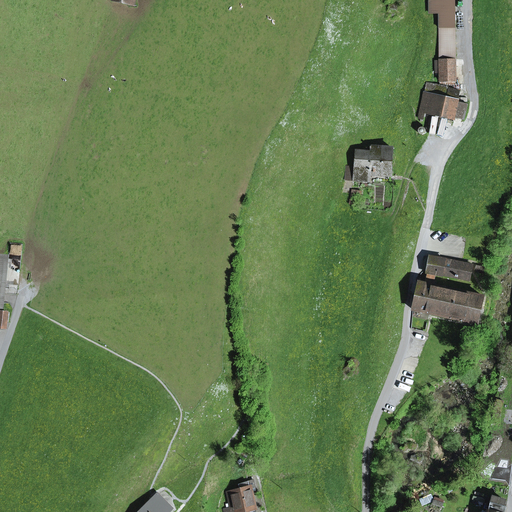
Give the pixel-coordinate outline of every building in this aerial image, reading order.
[(439,27),(454,27),(454,0),(429,0),(429,13),(439,13),(439,27)] [(439,27),(440,61),(455,60),(454,27),(439,27)] [(455,80),(455,60),(440,61),(440,81),(455,80)] [(457,100),(445,97),(447,89),(427,84),(421,110),(453,118),(454,117),(457,102),(457,100)] [(445,97),(457,100),(459,91),(447,89),(445,97)] [(454,117),(463,119),(467,104),(457,102),(454,117)] [(370,181),(370,174),(391,176),(393,148),(370,146),(370,149),(366,148),(366,152),(355,151),(354,168),(347,167),(346,179),(370,181)] [(431,273),(435,274),(443,276),(443,275),(469,280),(473,265),(429,256),(426,272),(431,273)] [(477,324),(483,296),(433,285),(428,284),(419,282),(413,310),(477,324)] [(251,487),(251,488),(255,487),(254,481),(242,483),(243,489),(251,487)] [(251,487),(243,489),(227,493),(230,508),(223,509),(223,511),(256,511),(251,488),(251,487)] [(490,507),(492,497),(475,492),(472,502),(490,507)] [(158,494),(139,511),(169,511),(172,509),(158,494)] [(503,500),(492,497),(490,507),(488,511),(504,511),(506,507),(501,506),(503,500)]
